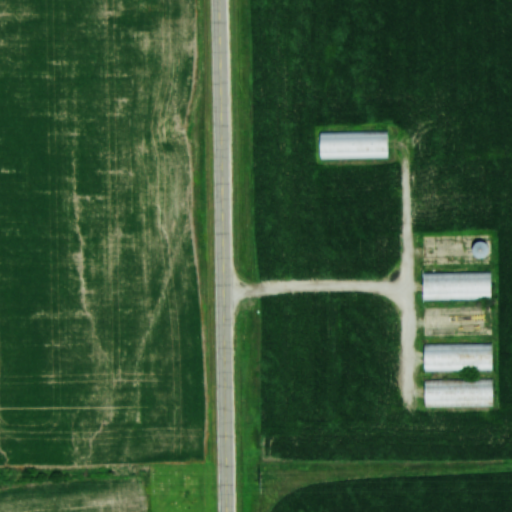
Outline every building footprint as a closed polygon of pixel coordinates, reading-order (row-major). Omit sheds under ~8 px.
[(386,158),(386,130),(317,130),(317,158),(386,158)] [(470,254),(482,257),(486,243),(474,239),(470,254)] [(490,299),(490,272),(421,273),(421,300),(490,299)] [(422,343),(422,371),(491,371),(491,343),(422,343)] [(491,379),(422,379),(423,407),(492,407),(491,379)]
